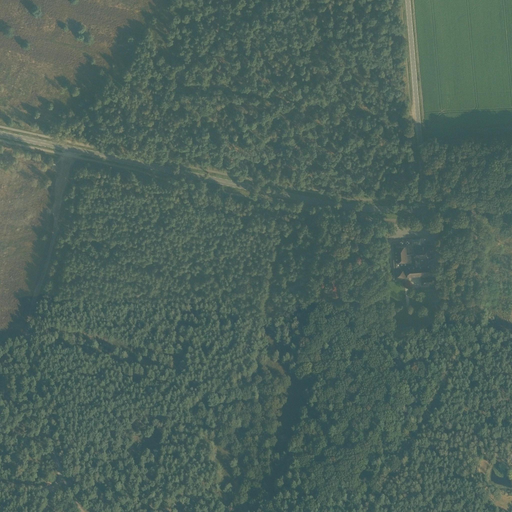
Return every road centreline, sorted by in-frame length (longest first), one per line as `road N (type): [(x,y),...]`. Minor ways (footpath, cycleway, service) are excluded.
road 1 (secondary): [(425,209),(327,205),(0,134)]
road 2 (track): [(232,0),(222,29),(178,79),(417,117)]
road 3 (track): [(371,511),(473,337),(475,219)]
road 4 (unclassified): [(425,209),(405,0)]
road 5 (track): [(26,337),(59,488)]
road 6 (track): [(172,374),(26,337)]
